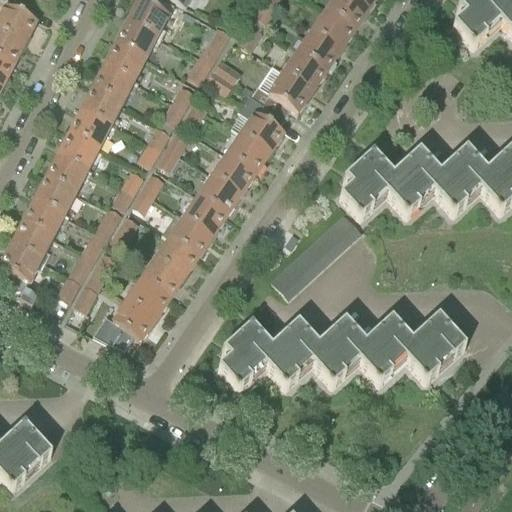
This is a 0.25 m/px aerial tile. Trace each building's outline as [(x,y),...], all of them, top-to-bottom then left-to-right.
[(26,0),(27,0),(45,10),(49,0),(26,0)] [(136,7),(124,29),(155,45),(167,23),(172,12),(149,0),(145,0),(141,9),(136,7)] [(158,0),(184,13),(190,0),(158,0)] [(264,0),(261,6),(274,14),(281,0),(264,0)] [(341,0),(337,0),(325,19),(353,39),(367,18),(341,0)] [(341,0),(367,18),(379,0),(341,0)] [(463,22),(451,33),(467,50),(466,52),(469,55),(470,54),(472,56),(499,32),(511,20),(504,11),(494,0),(472,0),(457,15),(455,16),(456,17),(457,16),(463,22)] [(511,20),(499,32),(511,46),(511,3),(504,11),(511,20)] [(274,14),(261,6),(251,23),(265,31),(274,14)] [(0,39),(23,52),(34,29),(2,12),(0,11),(0,39)] [(325,19),(310,40),(339,59),(353,39),(325,19)] [(124,29),(113,52),(144,68),(155,45),(124,29)] [(238,49),(236,52),(249,59),(251,56),(260,39),(247,32),(238,49)] [(214,37),(195,67),(207,74),(226,44),(214,37)] [(0,40),(0,68),(11,74),(23,52),(0,40)] [(310,40),(296,60),(325,80),(339,59),(310,40)] [(113,52),(101,74),(132,90),(144,68),(113,52)] [(296,60),(282,81),(310,101),(325,80),(296,60)] [(207,74),(195,67),(185,83),(197,90),(207,74)] [(220,67),(212,78),(232,92),(240,80),(220,67)] [(0,68),(0,95),(11,74),(0,68)] [(101,74),(90,96),(120,112),(132,90),(101,74)] [(232,92),(212,78),(204,90),(224,104),(232,92)] [(256,94),(249,104),(250,105),(282,127),(289,117),(296,122),(310,101),(282,81),(267,102),(256,94)] [(180,93),(169,110),(182,118),(192,101),(180,93)] [(90,96),(78,118),(109,134),(120,112),(90,96)] [(249,128),(239,143),(267,163),(282,142),(275,137),(282,127),(250,105),(249,104),(238,120),(249,128)] [(182,118),(169,110),(160,126),(172,134),(182,118)] [(179,129),(192,137),(203,120),(190,112),(179,129)] [(78,118),(66,141),(97,157),(109,134),(78,118)] [(155,134),(143,153),(145,153),(146,151),(158,158),(168,142),(155,134)] [(174,138),(164,155),(177,162),(187,146),(174,138)] [(66,141),(55,163),(86,179),(97,157),(66,141)] [(239,143),(224,164),(253,184),(267,163),(239,143)] [(145,153),(143,153),(135,167),(148,175),(158,158),(146,151),(145,153)] [(177,162),(164,155),(154,172),(167,179),(177,162)] [(491,188),(478,200),(494,218),(496,221),(497,221),(498,222),(511,209),(511,157),(510,155),(483,179),(491,188)] [(445,190),(432,201),(448,219),(450,222),(451,222),(452,223),(478,200),(491,188),(483,179),(464,157),(437,181),(445,190)] [(398,192),(385,203),(401,221),(400,222),(403,225),(404,224),(405,225),(432,201),(445,190),(437,181),(417,159),(390,183),(398,192)] [(349,193),(337,204),(354,223),(353,223),(356,226),(357,226),(358,227),(385,203),(398,192),(390,183),(371,161),(342,186),(341,187),(342,189),(344,187),(349,193)] [(55,163),(43,185),(74,201),(86,179),(55,163)] [(224,164),(210,184),(239,204),(253,184),(224,164)] [(129,178),(118,196),(119,196),(120,195),(132,202),(142,186),(129,178)] [(149,180),(139,197),(152,205),(162,188),(149,180)] [(210,184),(196,205),(224,225),(239,204),(210,184)] [(43,185),(32,208),(62,224),(74,201),(43,185)] [(119,196),(118,196),(109,211),(121,219),(132,202),(120,195),(119,196)] [(152,205),(139,197),(129,214),(142,222),(152,205)] [(196,205),(182,225),(210,245),(224,225),(196,205)] [(32,208),(20,230),(51,246),(62,224),(32,208)] [(106,216),(92,239),(93,240),(94,237),(107,245),(120,224),(106,216)] [(174,221),(160,241),(167,246),(196,266),(210,245),(182,225),(181,226),(174,221)] [(342,221),(333,230),(350,248),(359,240),(342,221)] [(123,224),(113,239),(126,248),(136,232),(123,224)] [(20,230),(8,252),(39,268),(51,246),(20,230)] [(333,230),(324,238),(341,256),(350,248),(333,230)] [(93,240),(92,239),(85,251),(99,259),(107,245),(94,237),(93,240)] [(324,238),(315,246),(331,265),(341,256),(324,238)] [(126,248),(113,239),(103,257),(116,265),(126,248)] [(167,246),(153,267),(182,287),(196,266),(167,246)] [(315,246),(306,255),(322,273),(331,265),(315,246)] [(0,276),(7,280),(0,293),(0,297),(30,313),(35,302),(24,296),(39,268),(8,252),(0,268),(0,276)] [(86,252),(79,263),(90,269),(97,258),(86,252)] [(306,255),(296,263),(313,281),(322,273),(306,255)] [(102,260),(89,282),(100,289),(114,267),(102,260)] [(79,263),(66,285),(77,291),(90,269),(79,263)] [(296,263),(287,271),(304,290),(313,281),(296,263)] [(153,267),(139,287),(167,307),(182,287),(153,267)] [(287,271),(278,280),(295,298),(304,290),(287,271)] [(295,298),(278,280),(269,288),(285,306),(295,298)] [(100,289),(89,282),(82,294),(71,314),(83,320),(94,300),(100,289)] [(77,291),(66,285),(54,305),(66,311),(77,291)] [(139,287),(125,308),(153,327),(167,307),(139,287)] [(103,326),(91,344),(121,360),(132,344),(138,348),(137,349),(138,350),(153,327),(125,308),(109,330),(103,326)] [(417,357),(404,369),(420,386),(419,387),(422,391),(423,390),(424,391),(463,355),(436,325),(409,349),(417,357)] [(370,358),(356,371),(373,388),(372,389),(375,393),(376,392),(377,393),(404,369),(417,357),(409,349),(389,326),(363,351),(370,358)] [(323,361),(310,373),(330,395),(356,371),(370,358),(363,351),(342,329),(316,353),(323,361)] [(277,363),(263,375),(284,397),(310,373),(323,361),(316,353),(295,331),(269,355),(277,363)] [(227,365),(216,376),(237,399),(263,375),(277,363),(269,355),(249,332),(222,357),(219,360),(221,361),(222,360),(227,365)] [(21,432),(0,451),(0,461),(3,465),(0,467),(0,488),(10,499),(49,463),(21,432)]
